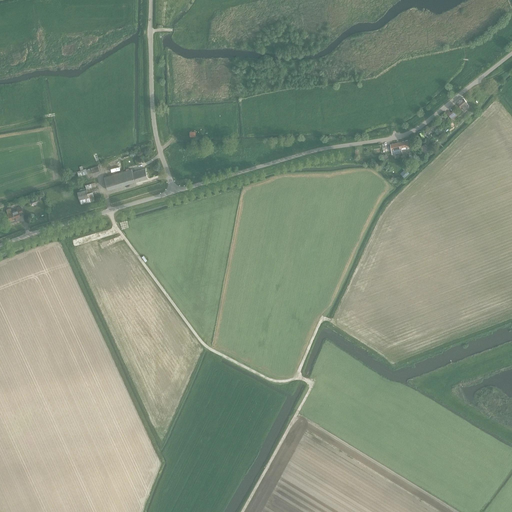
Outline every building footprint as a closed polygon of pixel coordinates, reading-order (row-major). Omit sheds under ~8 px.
[(462,108),(464,110),(469,106),(466,102),(467,102),(463,98),(457,102),(462,108)] [(458,116),(457,115),(453,110),(451,113),(449,110),(446,112),(452,120),(458,116)] [(433,124),(423,132),(425,135),(429,132),(430,133),(432,131),(431,130),(435,127),(433,124)] [(411,140),(390,144),(392,154),(402,152),(401,150),(406,149),(405,147),(412,145),(411,140)] [(425,152),(429,149),(425,143),(421,146),(425,152)] [(86,169),(77,172),(79,177),(86,175),(91,173),(92,173),(100,170),(98,166),(91,168),(87,170),(87,169),(86,169)] [(126,171),(118,173),(118,172),(117,172),(116,171),(115,171),(114,171),(114,172),(113,172),(112,173),(112,174),(112,175),(104,177),(108,190),(148,178),(145,168),(132,172),(132,169),(129,170),(128,168),(126,169),(126,171)] [(406,169),(400,174),(404,177),(405,176),(409,173),(409,172),(406,169)] [(79,200),(74,201),(75,205),(95,200),(93,192),(97,191),(95,183),(85,186),(86,190),(77,192),(79,200)] [(28,199),(22,201),(24,205),(29,203),(30,203),(40,200),(38,196),(28,200),(28,199)] [(6,210),(7,213),(9,220),(20,217),(19,214),(22,213),(20,207),(16,208),(17,210),(12,212),(10,208),(6,210)]
